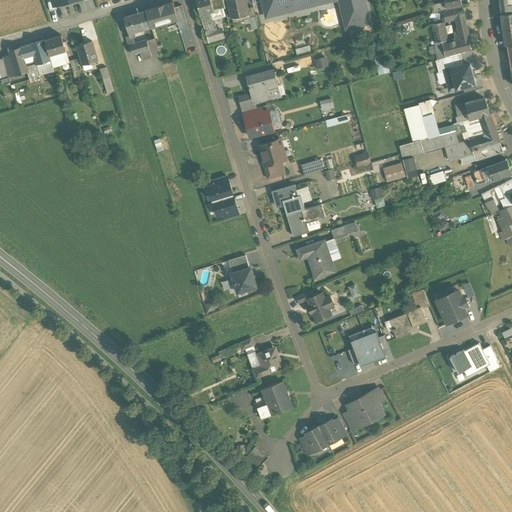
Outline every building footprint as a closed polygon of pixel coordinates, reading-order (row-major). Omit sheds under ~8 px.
[(56,9),(53,0),(46,0),(50,11),(56,9)] [(210,0),(195,0),(208,40),(222,36),(220,30),(216,31),(212,20),(210,12),(214,11),(218,10),(219,10),(215,0),(210,0),(211,0),(210,0)] [(223,0),(215,0),(219,10),(223,9),(225,8),(223,0)] [(244,0),(227,0),(232,18),(248,14),(244,0)] [(365,0),(261,0),(266,19),(338,0),(346,30),(371,23),(365,0)] [(461,0),(444,0),(447,8),(462,5),(461,0)] [(173,3),(159,7),(163,23),(178,19),(175,9),(173,3)] [(432,6),(434,13),(447,10),(445,3),(432,6)] [(508,5),(500,6),(502,14),(511,12),(511,9),(509,10),(508,5)] [(184,6),(175,9),(178,19),(181,29),(189,26),(184,6)] [(462,6),(443,11),(445,19),(448,21),(456,19),(465,17),(462,6)] [(159,7),(146,10),(151,27),(163,23),(159,7)] [(218,10),(214,11),(210,12),(212,20),(220,17),(225,16),(223,9),(219,10),(218,10)] [(146,10),(138,12),(139,14),(143,29),(151,27),(146,10)] [(511,12),(502,14),(500,14),(503,32),(504,32),(511,30),(511,12)] [(139,14),(124,18),(126,25),(123,25),(125,29),(127,29),(128,33),(129,33),(130,36),(136,34),(135,31),(143,29),(139,14)] [(255,16),(249,18),(251,30),(258,28),(255,16)] [(465,17),(456,19),(458,26),(466,24),(465,17)] [(441,22),(433,24),(437,42),(446,41),(442,23),(441,22)] [(466,24),(458,26),(461,36),(461,39),(469,38),(466,24)] [(61,35),(45,40),(50,55),(66,50),(64,42),(61,35)] [(237,35),(233,38),(239,45),(243,41),(237,35)] [(456,40),(450,42),(452,54),(472,49),(469,38),(461,39),(461,36),(455,38),(456,40)] [(147,41),(149,49),(150,52),(158,50),(155,38),(147,41)] [(45,40),(30,44),(36,63),(36,64),(51,60),(50,55),(45,40)] [(92,41),(77,45),(83,64),(91,62),(98,60),(92,41)] [(147,41),(140,43),(143,51),(149,49),(147,41)] [(446,43),(437,45),(437,48),(443,47),(445,55),(452,54),(450,42),(446,43)] [(140,43),(129,46),(132,54),(140,52),(143,51),(140,43)] [(36,63),(30,44),(21,47),(26,64),(26,65),(36,63)] [(21,47),(9,51),(10,56),(14,67),(26,64),(21,47)] [(150,52),(149,49),(143,51),(140,52),(143,60),(152,58),(150,52)] [(66,50),(50,55),(51,60),(53,66),(70,61),(69,61),(66,50)] [(451,69),(464,66),(461,54),(436,61),(439,72),(444,70),(451,69)] [(387,55),(374,59),(379,76),(391,72),(387,55)] [(10,56),(7,57),(7,58),(3,59),(8,76),(8,78),(16,76),(14,67),(10,56)] [(318,70),(329,67),(327,58),(316,61),(318,70)] [(77,59),(70,61),(75,77),(82,75),(77,59)] [(36,63),(26,65),(28,72),(29,77),(39,75),(36,64),(36,63)] [(26,64),(14,67),(16,76),(28,72),(26,65),(26,64)] [(456,89),(475,85),(470,64),(464,66),(451,69),(454,81),(456,89)] [(106,67),(100,69),(105,86),(112,84),(106,67)] [(447,82),(454,81),(451,69),(444,70),(447,82)] [(274,70),(247,77),(250,89),(250,88),(253,100),(254,102),(255,102),(280,95),(274,70)] [(402,78),(400,70),(392,72),(394,80),(402,78)] [(484,98),(465,103),(469,120),(479,117),(490,114),(484,98)] [(334,108),(332,99),(321,102),(323,111),(334,108)] [(253,100),(241,104),(243,111),(257,108),(255,102),(254,102),(253,100)] [(432,101),(421,104),(421,106),(429,138),(433,137),(440,134),(432,101)] [(465,104),(455,106),(457,117),(467,115),(465,104)] [(421,106),(406,110),(414,142),(417,141),(429,138),(421,106)] [(257,108),(243,111),(245,118),(248,118),(248,117),(262,113),(261,107),(257,108)] [(262,113),(248,117),(248,118),(253,136),(274,130),(269,111),(262,113)] [(347,114),(326,120),(328,126),(349,120),(347,114)] [(490,114),(479,117),(485,133),(483,136),(469,140),(470,143),(472,151),(500,142),(490,114)] [(469,120),(463,122),(469,140),(483,136),(485,133),(479,117),(469,120)] [(465,141),(460,123),(453,124),(454,130),(457,142),(458,144),(458,143),(465,141)] [(454,130),(440,134),(433,137),(429,138),(417,141),(399,146),(402,155),(423,152),(446,146),(457,142),(454,130)] [(160,139),(154,141),(157,152),(164,150),(160,139)] [(272,142),(259,146),(264,164),(263,164),(263,166),(281,161),(283,160),(281,152),(283,149),(282,145),(278,143),(272,144),(272,142)] [(457,142),(446,146),(450,161),(460,158),(457,147),(459,146),(458,143),(458,144),(457,142)] [(500,142),(472,151),(474,154),(475,160),(498,152),(498,153),(499,153),(499,152),(503,151),(500,142)] [(459,146),(457,147),(460,158),(474,154),(472,151),(470,143),(467,144),(459,146)] [(367,153),(355,157),(358,167),(370,163),(367,153)] [(414,159),(404,162),(408,178),(419,176),(414,159)] [(506,159),(488,165),(489,167),(493,180),(511,173),(506,159)] [(306,175),(325,170),(322,160),(303,165),(306,175)] [(281,161),(263,166),(267,179),(285,173),(281,161)] [(405,177),(401,163),(384,168),(388,182),(405,177)] [(489,167),(474,173),(479,185),(493,180),(489,167)] [(431,186),(447,180),(444,172),(428,178),(431,186)] [(226,175),(213,179),(215,185),(228,181),(226,175)] [(470,176),(464,178),(469,189),(474,187),(470,176)] [(511,179),(500,186),(504,196),(509,194),(509,193),(511,191),(511,179)] [(215,185),(208,187),(213,202),(233,195),(228,181),(215,185)] [(295,184),(272,191),(275,203),(287,200),(288,204),(284,205),(287,215),(292,213),(305,209),(301,195),(298,196),(295,184)] [(383,198),(381,189),(372,191),(374,200),(383,198)] [(233,195),(213,202),(217,216),(224,214),(237,210),(233,195)] [(494,200),(486,204),(489,210),(497,206),(494,200)] [(305,209),(292,213),(294,221),(289,223),(294,236),(309,232),(306,222),(325,217),(322,204),(305,209)] [(511,206),(500,212),(503,218),(507,226),(509,225),(511,223),(511,206)] [(237,210),(224,214),(226,220),(238,216),(237,210)] [(503,218),(498,221),(501,229),(507,226),(503,218)] [(355,222),(332,230),(335,238),(358,230),(355,222)] [(511,236),(511,232),(509,225),(507,226),(501,229),(503,232),(499,234),(502,241),(507,239),(511,236)] [(324,240),(297,249),(301,258),(308,256),(315,273),(324,270),(325,274),(335,270),(324,240)] [(246,255),(229,260),(233,273),(250,267),(246,255)] [(233,273),(231,273),(237,292),(257,286),(251,267),(250,267),(233,273)] [(225,289),(233,287),(231,279),(223,281),(225,289)] [(357,283),(349,286),(353,297),(361,294),(357,283)] [(469,283),(463,286),(468,298),(474,295),(469,283)] [(424,289),(412,294),(418,307),(421,306),(422,308),(429,305),(424,289)] [(310,290),(296,296),(299,304),(308,300),(307,299),(313,297),(310,290)] [(458,291),(437,300),(447,323),(466,315),(463,307),(468,305),(465,298),(462,299),(458,291)] [(324,298),(322,293),(313,297),(307,299),(308,300),(311,306),(309,307),(311,312),(313,312),(316,320),(331,314),(328,308),(334,305),(330,296),(324,298)] [(350,309),(351,314),(360,311),(359,306),(350,309)] [(418,307),(408,311),(408,313),(390,320),(393,329),(392,329),(393,331),(394,331),(397,337),(411,332),(410,330),(417,328),(418,329),(419,328),(417,325),(427,321),(422,308),(421,306),(418,307)] [(505,337),(511,334),(511,328),(503,332),(505,337)] [(359,362),(361,366),(386,356),(384,351),(379,338),(377,331),(351,341),(354,348),(359,362)] [(379,338),(384,351),(390,349),(385,336),(379,338)] [(251,338),(240,343),(243,350),(254,345),(251,338)] [(479,343),(463,352),(464,354),(463,355),(469,368),(464,370),(467,377),(487,366),(490,364),(482,349),(479,343)] [(498,360),(490,345),(482,349),(490,364),(487,366),(490,372),(500,367),(497,361),(498,360)] [(276,347),(257,354),(261,365),(265,374),(283,367),(276,347)] [(359,362),(354,348),(348,350),(354,365),(359,362)] [(348,350),(329,356),(337,381),(356,375),(348,350)] [(255,351),(248,354),(253,369),(261,365),(257,354),(256,354),(255,351)] [(460,351),(450,357),(459,373),(464,370),(469,368),(463,355),(460,351)] [(253,369),(256,378),(265,374),(261,365),(253,369)] [(283,381),(262,389),(267,404),(271,414),(272,415),(292,407),(283,381)] [(379,390),(373,393),(378,403),(384,399),(379,390)] [(364,398),(348,407),(350,410),(343,414),(352,430),(370,420),(371,422),(384,414),(378,403),(373,393),(372,391),(363,396),(364,398)] [(267,404),(258,408),(262,418),(271,414),(267,404)] [(348,433),(339,418),(333,421),(341,437),(348,433)] [(332,419),(319,426),(328,444),(341,437),(333,421),(332,419)] [(328,444),(319,426),(305,433),(308,438),(315,451),(328,444)] [(308,438),(302,441),(309,454),(315,451),(308,438)] [(267,456),(256,446),(247,456),(258,466),(267,456)]
